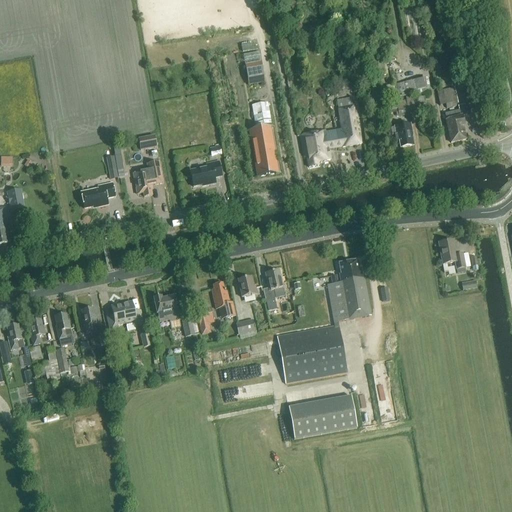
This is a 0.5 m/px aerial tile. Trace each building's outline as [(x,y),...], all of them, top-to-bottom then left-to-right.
[(383,65),(371,67),(373,78),(379,77),(380,79),(386,78),(383,65)] [(423,79),(392,86),(395,96),(425,89),(423,79)] [(454,88),(437,92),(440,106),(446,105),(446,109),(458,106),(454,88)] [(414,107),(425,105),(424,97),(413,99),(413,97),(406,98),(406,101),(402,101),(402,102),(396,103),(397,104),(391,105),(392,110),(397,109),(399,117),(409,116),(408,110),(414,109),(414,107)] [(355,106),(354,98),(337,101),(339,109),(354,107),(355,106)] [(269,101),(253,105),(256,121),(272,118),(269,101)] [(342,131),(334,132),(337,148),(342,147),(342,148),(361,145),(354,107),(338,109),(342,131)] [(451,144),(466,140),(463,127),(464,127),(461,117),(460,117),(459,111),(444,115),(446,121),(445,121),(451,144)] [(400,148),(414,146),(412,137),(410,124),(394,127),(397,140),(399,140),(400,148)] [(269,127),(250,130),(258,177),(277,174),(269,127)] [(325,132),(301,136),(304,158),(307,157),(309,168),(318,167),(317,163),(330,160),(329,153),(325,153),(325,151),(328,150),(328,149),(337,148),(334,132),(325,134),(325,132)] [(154,136),(138,139),(140,151),(156,148),(154,136)] [(2,156),(2,167),(14,167),(14,157),(2,156)] [(27,161),(24,166),(29,169),(32,164),(27,161)] [(190,172),(193,188),(206,185),(206,186),(215,184),(214,178),(222,177),(218,162),(206,165),(207,168),(190,172)] [(143,194),(144,198),(152,196),(151,191),(152,190),(152,186),(151,186),(151,184),(154,183),(154,186),(163,185),(159,163),(146,165),(147,172),(133,174),(137,195),(143,194)] [(81,194),(84,209),(97,207),(98,208),(108,206),(106,200),(115,198),(112,184),(98,187),(98,190),(81,194)] [(6,192),(10,213),(25,211),(21,189),(6,192)] [(7,229),(10,229),(7,209),(0,210),(0,244),(9,243),(7,229)] [(456,270),(465,268),(462,255),(456,256),(453,241),(438,244),(442,265),(455,263),(456,270)] [(338,323),(370,317),(364,279),(362,279),(360,269),(359,270),(357,261),(339,264),(341,280),(340,280),(340,283),(327,286),(335,328),(277,338),(286,385),(347,374),(338,323)] [(268,313),(276,311),(273,299),(275,298),(274,291),(283,289),(279,272),(265,275),(268,289),(263,290),(265,301),(268,313)] [(241,298),(257,295),(255,287),(253,287),(251,278),(238,281),(241,298)] [(213,290),(211,291),(215,310),(219,309),(221,320),(235,317),(232,303),(229,304),(226,292),(225,292),(225,291),(224,291),(222,285),(213,287),(213,290)] [(387,289),(380,290),(382,303),(390,301),(387,289)] [(169,323),(179,321),(177,311),(174,297),(161,300),(161,298),(153,300),(157,315),(159,323),(169,321),(169,323)] [(132,302),(121,305),(125,324),(133,323),(134,327),(143,325),(140,311),(134,312),(132,302)] [(110,307),(111,309),(105,310),(110,333),(119,331),(118,326),(125,324),(121,305),(110,307)] [(93,333),(98,332),(95,316),(94,317),(92,309),(82,311),(84,321),(83,322),(85,335),(93,333)] [(205,311),(196,313),(201,336),(211,334),(205,311)] [(72,338),(70,330),(68,322),(67,322),(65,315),(55,317),(57,327),(56,328),(59,341),(72,338)] [(190,318),(181,320),(185,338),(194,336),(190,318)] [(252,320),(236,324),(239,336),(255,332),(252,320)] [(41,344),(46,343),(43,328),(41,328),(40,321),(30,323),(32,333),(30,333),(33,346),(41,345),(41,344)] [(18,349),(24,348),(20,333),(19,333),(17,326),(7,328),(9,338),(8,338),(11,351),(19,350),(18,349)] [(140,336),(143,349),(152,347),(149,334),(140,336)] [(82,343),(85,350),(92,348),(89,340),(82,343)] [(39,347),(29,350),(35,376),(45,374),(46,382),(60,379),(53,347),(46,349),(48,361),(42,362),(39,347)] [(64,350),(55,352),(60,375),(68,373),(64,350)] [(12,365),(8,351),(0,353),(3,367),(12,365)] [(85,364),(71,368),(73,375),(87,371),(85,364)] [(137,386),(135,379),(118,382),(119,391),(127,389),(127,387),(137,386)] [(356,429),(351,397),(288,409),(294,440),(356,429)]
